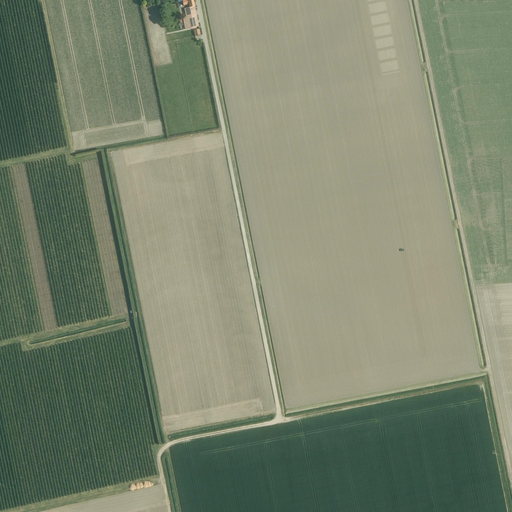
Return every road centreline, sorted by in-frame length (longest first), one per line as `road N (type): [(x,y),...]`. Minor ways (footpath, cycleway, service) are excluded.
road 1 (unclassified): [(279,414),(197,0)]
road 2 (track): [(279,414),(280,421),(170,443),(159,460),(164,485)]
